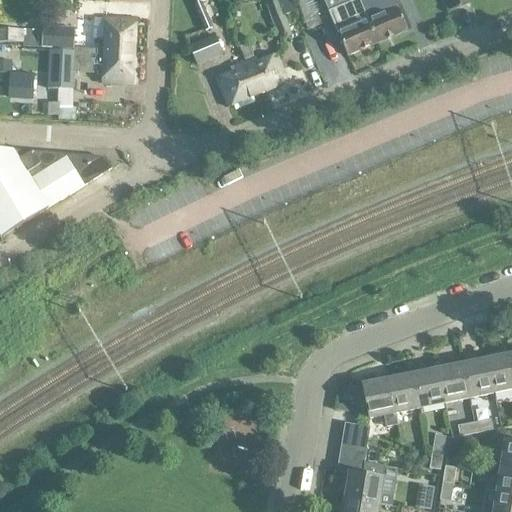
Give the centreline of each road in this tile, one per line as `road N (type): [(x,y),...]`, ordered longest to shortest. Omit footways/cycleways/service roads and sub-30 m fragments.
road 1 (residential): [(163,166),(511,29)]
road 2 (residential): [(287,511),(318,367),(401,327),(511,291)]
road 3 (unclassified): [(0,260),(163,166)]
road 4 (residential): [(151,140),(0,130)]
road 5 (residential): [(151,140),(161,0)]
